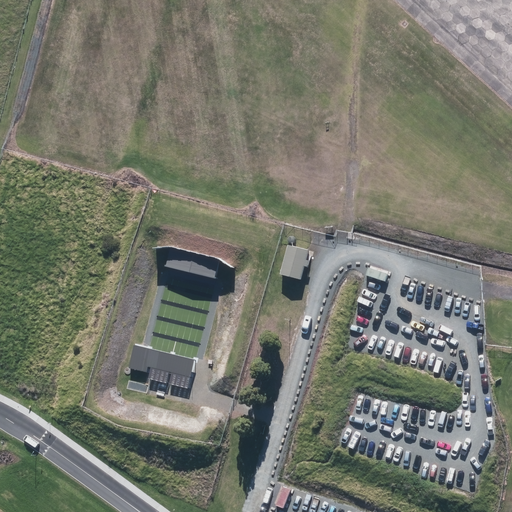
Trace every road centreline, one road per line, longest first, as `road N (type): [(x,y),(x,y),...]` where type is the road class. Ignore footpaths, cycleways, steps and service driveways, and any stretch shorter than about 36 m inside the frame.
road 1 (unclassified): [(253,511),(328,260),(339,249)]
road 2 (track): [(344,230),(362,0)]
road 3 (unclassified): [(0,414),(139,511)]
road 4 (unclassified): [(339,249),(482,288)]
